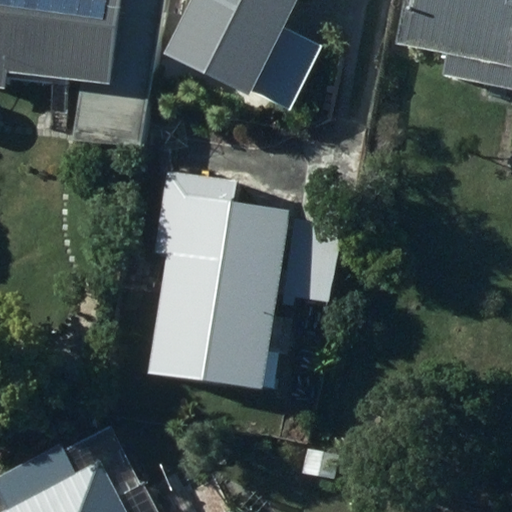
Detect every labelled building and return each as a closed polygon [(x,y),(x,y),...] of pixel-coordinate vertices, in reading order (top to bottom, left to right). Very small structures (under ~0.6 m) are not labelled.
[(0,0),(0,95),(30,100),(32,83),(96,92),(89,146),(156,155),(177,0),(0,0)] [(216,0),(186,62),(275,105),(326,0),(216,0)] [(511,0),(431,0),(420,55),(475,67),(471,89),(511,97),(511,0)] [(182,178),(174,259),(187,261),(173,387),(292,400),(311,220),(252,214),(255,186),(182,178)] [(19,511),(142,511),(137,502),(156,492),(125,434),(80,458),(77,451),(7,489),(19,511)] [(319,454),(315,478),(347,483),(351,459),(319,454)]
